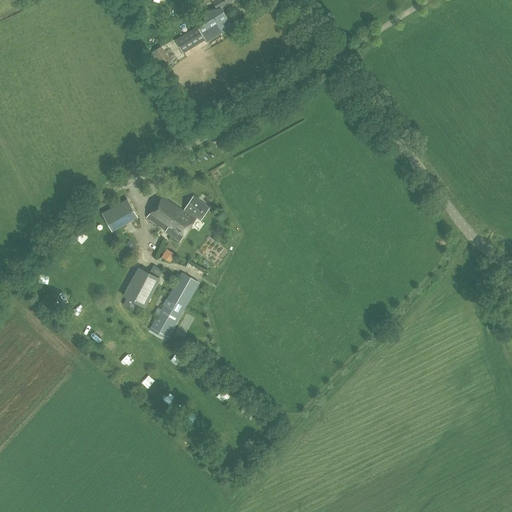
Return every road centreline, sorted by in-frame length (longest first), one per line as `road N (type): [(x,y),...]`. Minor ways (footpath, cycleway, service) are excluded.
road 1 (unclassified): [(511,270),(476,241),(335,57)]
road 2 (unclassified): [(123,185),(335,57)]
road 3 (track): [(0,296),(123,185)]
